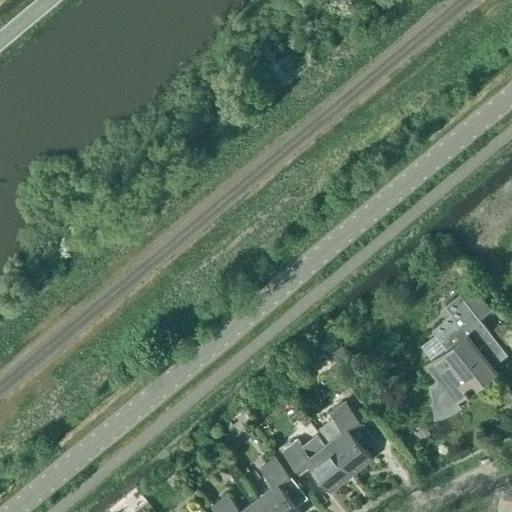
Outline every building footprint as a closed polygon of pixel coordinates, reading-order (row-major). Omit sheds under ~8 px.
[(432,361),(425,366),(428,370),(436,380),(431,384),(431,383),(429,384),(435,416),(440,415),(443,414),(447,412),(450,411),(454,409),(457,406),(455,403),(467,393),(468,394),(470,392),(469,391),(477,385),(496,370),(493,367),(492,366),(492,365),(506,354),(507,355),(508,354),(480,319),(492,309),(472,283),(463,290),(460,293),(445,305),(451,314),(431,329),(434,333),(435,334),(447,349),(433,360),(432,361)] [(324,345),(303,361),(310,371),(316,367),(324,378),(340,367),(324,345)] [(341,345),(332,352),(341,363),(350,356),(341,345)] [(329,440),(326,442),(351,473),(372,457),(351,431),(362,423),(345,401),(330,413),(333,418),(319,428),(329,440)] [(310,464),(330,490),(351,473),(326,442),(310,455),(298,439),(282,451),(299,473),(310,464)] [(256,497),(268,511),(301,511),(281,487),(292,478),(275,456),(260,469),(272,484),(256,497)] [(268,511),(256,497),(240,510),(228,494),(212,506),(216,511),(268,511)]
